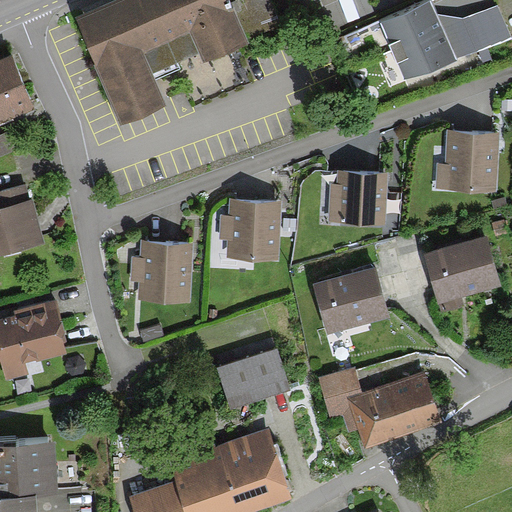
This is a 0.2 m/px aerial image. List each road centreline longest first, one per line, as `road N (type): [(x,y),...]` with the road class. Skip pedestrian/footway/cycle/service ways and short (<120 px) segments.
road 1 (residential): [(85,219),(511,71)]
road 2 (residential): [(16,5),(66,128),(85,219)]
road 3 (residential): [(85,219),(130,378)]
road 4 (residential): [(385,458),(511,392)]
